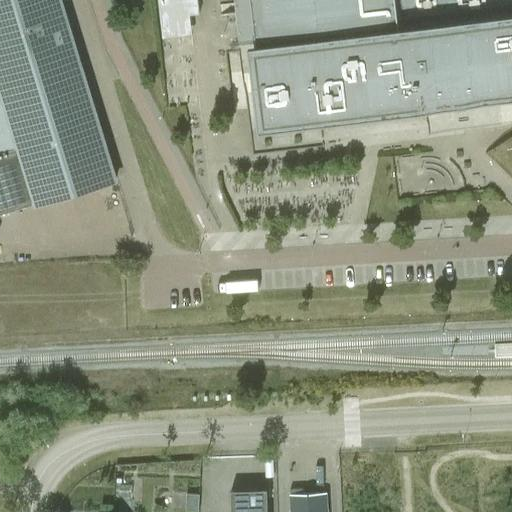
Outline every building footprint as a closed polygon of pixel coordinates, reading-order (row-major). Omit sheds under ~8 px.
[(0,0),(0,212),(17,207),(18,209),(116,179),(61,0),(0,0)] [(158,0),(163,37),(192,34),(190,14),(199,13),(197,0),(158,0)] [(430,134),(511,124),(511,0),(234,0),(246,96),(255,95),(260,131),(427,111),(430,134)] [(268,511),(268,489),(231,490),(232,511),(268,511)] [(328,511),(327,494),(304,495),(304,489),(291,490),(292,511),(328,511)]
